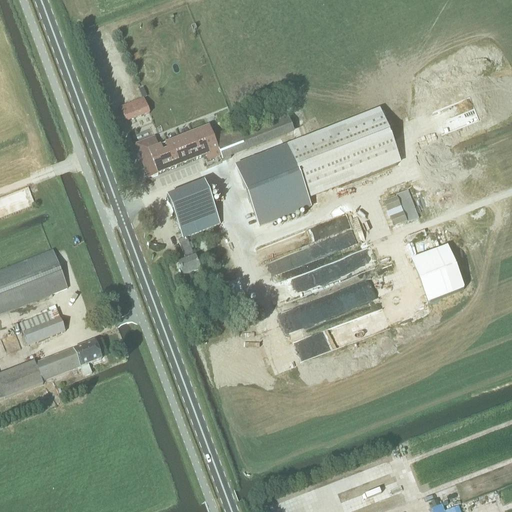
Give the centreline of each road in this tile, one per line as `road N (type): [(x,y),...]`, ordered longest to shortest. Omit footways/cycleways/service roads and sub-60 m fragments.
road 1 (primary): [(233,511),(42,0)]
road 2 (unclassified): [(23,0),(214,511)]
road 3 (track): [(214,174),(257,287),(511,189)]
